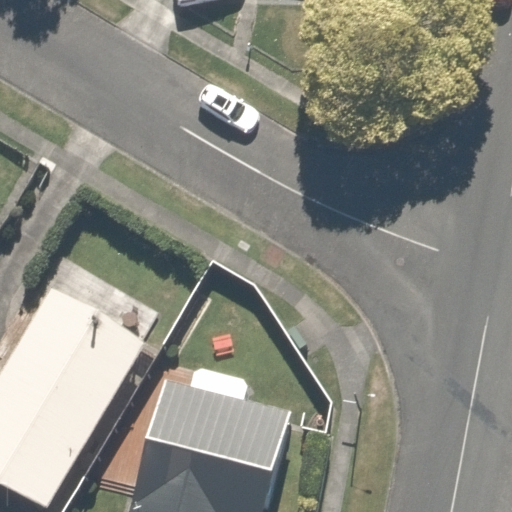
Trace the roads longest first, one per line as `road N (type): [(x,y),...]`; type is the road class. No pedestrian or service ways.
road 1 (residential): [(0,19),(294,192),(434,251),(498,262)]
road 2 (residential): [(498,262),(451,511)]
